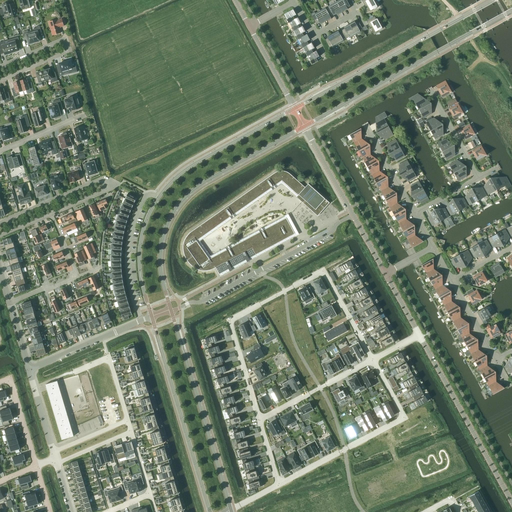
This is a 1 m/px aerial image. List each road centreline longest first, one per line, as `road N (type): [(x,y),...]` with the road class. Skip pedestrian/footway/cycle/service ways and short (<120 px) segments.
road 1 (residential): [(373,360),(322,269),(229,319),(257,420)]
road 2 (tertiary): [(170,310),(159,258),(180,201),(304,126)]
road 3 (tertiary): [(304,126),(511,10)]
road 4 (tertiary): [(493,0),(295,108)]
road 5 (tertiary): [(230,508),(170,310)]
road 6 (residential): [(278,483),(404,416),(373,360)]
road 7 (tertiary): [(151,317),(209,511)]
road 8 (residential): [(51,214),(111,187),(104,178),(0,222)]
road 9 (residential): [(511,501),(419,335)]
road 10 (residential): [(384,273),(304,126)]
road 11 (tertiary): [(295,108),(199,160),(157,197)]
road 12 (residential): [(0,80),(67,50),(64,40),(0,67)]
road 13 (residential): [(157,197),(145,195),(130,233),(129,280),(140,322)]
road 14 (residential): [(257,420),(373,360)]
road 15 (tertiary): [(157,197),(139,245),(151,317)]
